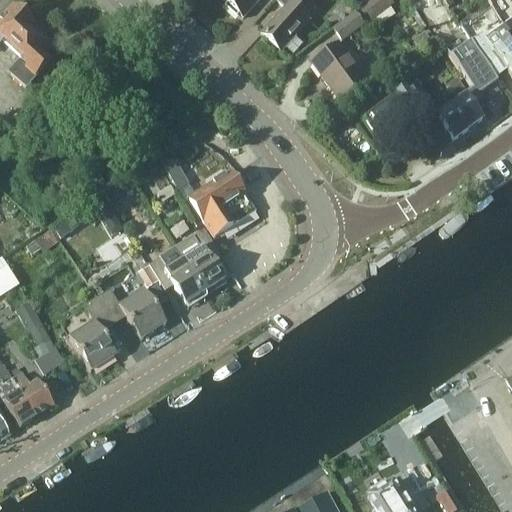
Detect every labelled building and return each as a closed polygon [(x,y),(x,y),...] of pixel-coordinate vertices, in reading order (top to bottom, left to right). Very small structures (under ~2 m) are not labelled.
[(258,0),(271,0),(274,2),(275,0),(223,0),(222,3),(241,20),(258,0)] [(275,0),(274,2),(283,10),(259,36),(279,54),(308,22),(294,10),(303,0),(275,0)] [(340,43),(362,27),(395,4),(392,0),(375,0),(353,15),(332,31),(340,43)] [(511,0),(485,0),(492,10),(511,37),(511,0)] [(22,59),(19,62),(8,74),(24,89),(48,63),(39,55),(47,46),(30,31),(34,27),(13,8),(0,22),(0,44),(3,42),(22,59)] [(511,37),(492,10),(461,31),(489,70),(500,63),(511,79),(511,37)] [(3,44),(0,47),(0,61),(9,70),(19,58),(3,44)] [(339,103),(365,85),(338,47),(312,65),(339,103)] [(480,122),(471,110),(482,102),(478,97),(495,85),(472,52),(454,64),(475,94),(465,101),(437,121),(452,143),(480,122)] [(379,134),(403,116),(408,122),(422,112),(406,90),(362,121),(371,134),(376,130),(379,134)] [(42,102),(46,106),(53,99),(46,93),(42,97),(42,102)] [(31,118),(23,111),(10,125),(18,133),(31,118)] [(185,179),(176,185),(177,186),(172,190),(177,198),(191,187),(208,175),(202,166),(185,179)] [(229,175),(214,185),(189,201),(202,223),(201,224),(212,241),(255,213),(229,175)] [(176,250),(183,261),(204,295),(223,283),(212,265),(221,259),(204,232),(176,250)] [(147,268),(153,277),(164,295),(173,289),(185,307),(204,295),(183,261),(166,272),(160,261),(147,268)] [(165,327),(155,312),(167,305),(156,288),(145,296),(127,268),(90,292),(96,302),(110,323),(122,315),(140,343),(165,327)] [(23,298),(17,289),(19,288),(7,269),(0,272),(0,299),(10,293),(15,302),(23,298)] [(147,292),(157,286),(147,270),(137,276),(147,292)] [(81,302),(85,309),(83,310),(93,325),(69,341),(91,375),(115,359),(97,331),(110,323),(96,302),(94,303),(92,301),(90,302),(88,297),(81,302)] [(19,310),(36,347),(49,341),(32,304),(19,310)] [(63,367),(54,352),(33,366),(43,380),(63,367)] [(36,420),(12,384),(3,369),(2,369),(1,370),(0,369),(0,410),(4,408),(18,431),(36,420)] [(29,390),(22,378),(12,384),(36,420),(53,409),(38,384),(29,390)] [(0,442),(6,439),(3,434),(9,431),(0,415),(0,442)] [(456,500),(469,492),(429,428),(414,438),(456,500)] [(372,496),(367,500),(374,511),(408,511),(409,510),(402,499),(401,500),(391,484),(386,488),(383,484),(370,492),(372,496)] [(293,511),(334,511),(325,495),(295,511),(293,511),(294,511),(293,511)]
